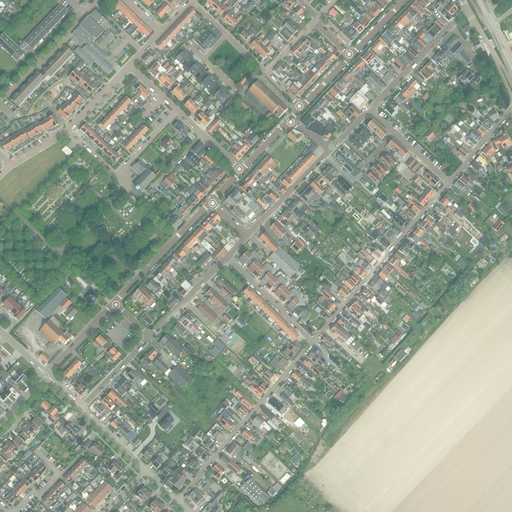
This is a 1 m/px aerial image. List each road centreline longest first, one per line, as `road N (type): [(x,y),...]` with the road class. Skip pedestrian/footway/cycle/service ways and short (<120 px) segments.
road 1 (residential): [(312,342),(449,183)]
road 2 (residential): [(177,500),(312,342)]
road 3 (residential): [(467,9),(368,110)]
road 4 (tertiary): [(114,303),(211,202)]
road 5 (residential): [(0,101),(97,0)]
road 6 (residential): [(246,236),(332,146)]
road 7 (residential): [(312,342),(226,257)]
